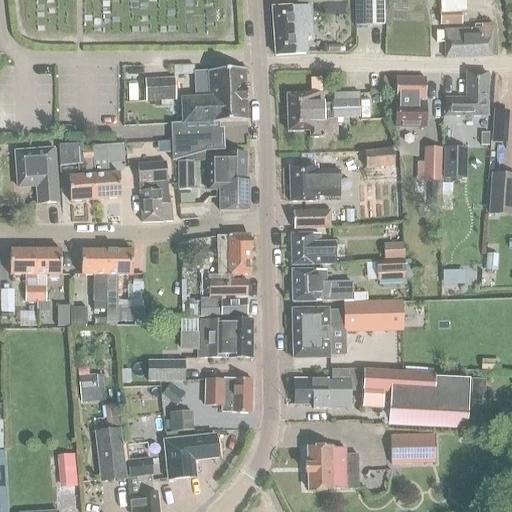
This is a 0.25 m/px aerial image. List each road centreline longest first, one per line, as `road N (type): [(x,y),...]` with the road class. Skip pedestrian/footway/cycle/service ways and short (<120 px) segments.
road 1 (residential): [(220,511),(258,462),(268,402),(268,223)]
road 2 (residential): [(0,233),(144,234),(268,223)]
road 3 (residential): [(259,64),(511,64)]
road 4 (residential): [(268,223),(259,64)]
